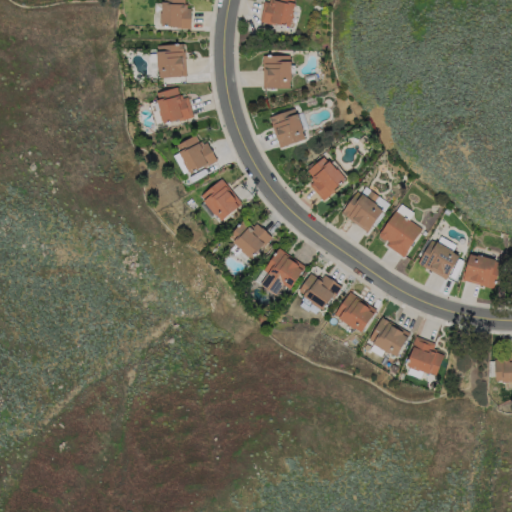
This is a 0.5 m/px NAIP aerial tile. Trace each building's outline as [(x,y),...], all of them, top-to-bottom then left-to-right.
[(159,26),(160,1),(162,1),(162,0),(186,0),(186,1),(192,1),(191,29),(176,28),(175,27),(159,26)] [(294,1),(287,25),(273,22),(273,24),(258,20),(263,1),(268,2),(268,0),(292,0),(292,1),(294,1)] [(187,78),(158,80),(156,53),(157,52),(157,45),(184,43),(187,78)] [(289,54),(289,87),(261,87),(261,54),(289,54)] [(155,125),(149,103),(157,101),(157,97),(156,93),(175,88),(179,100),(187,97),(192,117),(178,121),(177,119),(155,125)] [(304,138),(279,146),(269,117),(294,108),(304,138)] [(199,142),(206,139),(216,160),(189,174),(179,153),(182,151),(179,146),(197,138),(199,142)] [(309,183),(312,181),(310,179),(312,177),(307,171),(323,156),(343,179),(322,198),(309,183)] [(200,197),(220,180),(241,205),(221,222),(200,197)] [(366,231),(340,212),(355,190),(382,209),(366,231)] [(378,233),(400,202),(414,212),(409,219),(422,229),(403,256),(386,244),(388,241),(386,240),(382,240),(378,236),(378,233)] [(248,227),(254,221),(271,236),(251,259),(233,243),(234,242),(229,237),(243,222),(248,227)] [(445,278),(418,263),(431,240),(435,243),(440,235),(456,244),(452,250),(459,254),(445,278)] [(282,286),(275,297),(254,283),(276,249),(304,267),(289,290),(282,286)] [(493,288),(462,280),(469,253),(501,261),(493,288)] [(322,273),(340,286),(323,310),(297,292),(310,274),(318,279),(322,273)] [(333,313),(348,291),(375,309),(359,332),(336,318),(337,316),(333,313)] [(394,357),(371,344),(372,342),(367,339),(379,317),(408,333),(394,357)] [(442,355),(434,373),(428,370),(426,373),(417,369),(416,370),(407,367),(408,365),(405,364),(411,351),(409,350),(415,335),(435,343),(433,348),(435,349),(435,352),(442,355)] [(511,380),(494,381),(493,359),(506,359),(506,351),(511,350),(511,380)]
